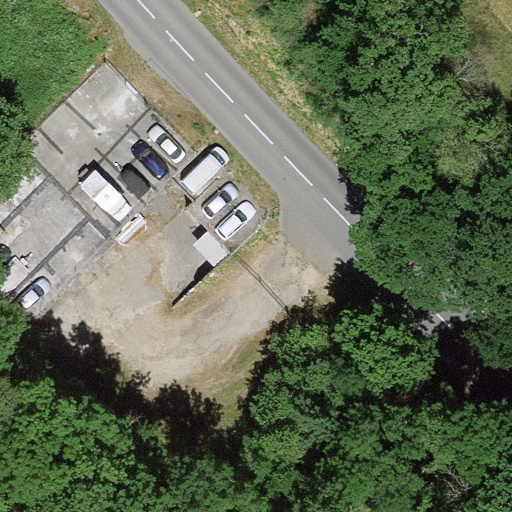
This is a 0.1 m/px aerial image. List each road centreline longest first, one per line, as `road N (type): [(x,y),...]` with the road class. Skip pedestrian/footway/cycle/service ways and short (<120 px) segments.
road 1 (tertiary): [(511,379),(153,0)]
road 2 (unknown): [(354,212),(225,339),(190,361),(139,356),(70,296)]
